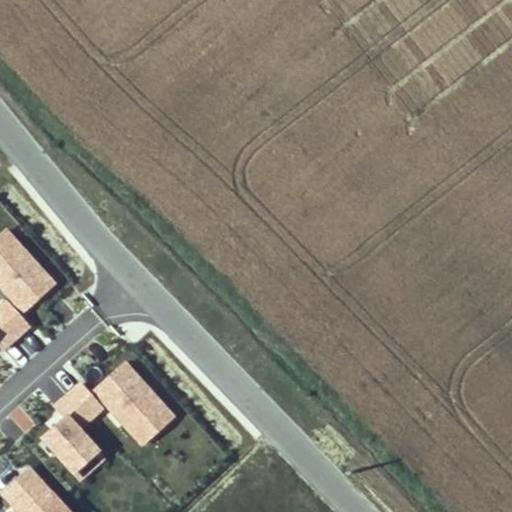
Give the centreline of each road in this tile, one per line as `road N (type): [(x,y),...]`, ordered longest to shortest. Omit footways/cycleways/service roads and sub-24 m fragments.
road 1 (unclassified): [(140,282),(355,511)]
road 2 (unclassified): [(0,123),(140,282)]
road 3 (residential): [(0,402),(140,282)]
